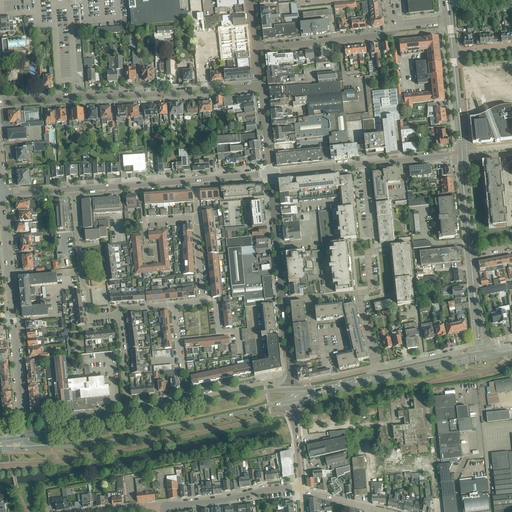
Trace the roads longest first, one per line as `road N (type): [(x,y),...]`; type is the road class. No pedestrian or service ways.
road 1 (secondary): [(36,447),(101,443),(292,401)]
road 2 (residential): [(0,102),(258,87)]
road 3 (tertiary): [(1,194),(24,436)]
road 4 (secondary): [(291,389),(54,432)]
road 5 (residential): [(291,384),(264,382),(127,413)]
road 6 (residential): [(374,369),(359,292),(282,300)]
road 7 (residential): [(115,315),(90,313),(72,189)]
road 8 (residential): [(267,48),(385,35),(395,24)]
road 9 (residential): [(282,300),(269,173)]
road 10 (residential): [(72,189),(194,180)]
